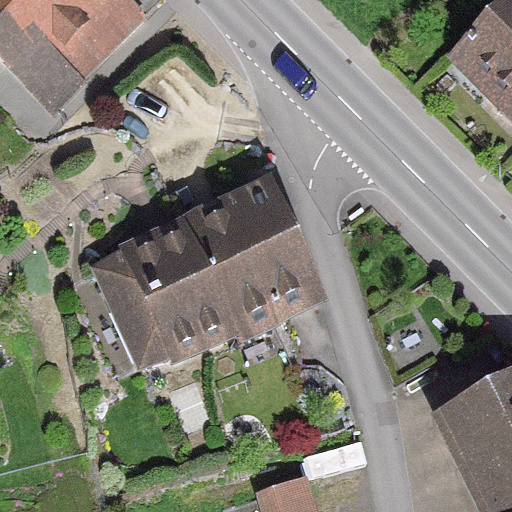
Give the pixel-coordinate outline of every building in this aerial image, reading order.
[(0,0),(0,60),(55,113),(149,16),(132,0),(0,0)] [(511,0),(501,0),(446,54),(511,121),(511,0)] [(272,173),(186,212),(240,334),(244,339),(330,299),(272,173)] [(240,334),(186,212),(88,255),(139,370),(168,357),(171,364),(240,334)] [(511,511),(511,369),(432,411),(482,511),(511,511)] [(317,511),(307,477),(258,491),(263,511),(317,511)]
